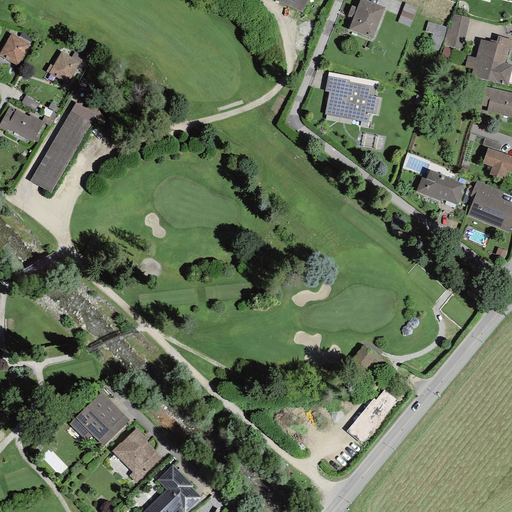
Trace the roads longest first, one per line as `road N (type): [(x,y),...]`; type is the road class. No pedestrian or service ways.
road 1 (residential): [(508,284),(294,121),(338,0)]
road 2 (residential): [(333,511),(508,284)]
